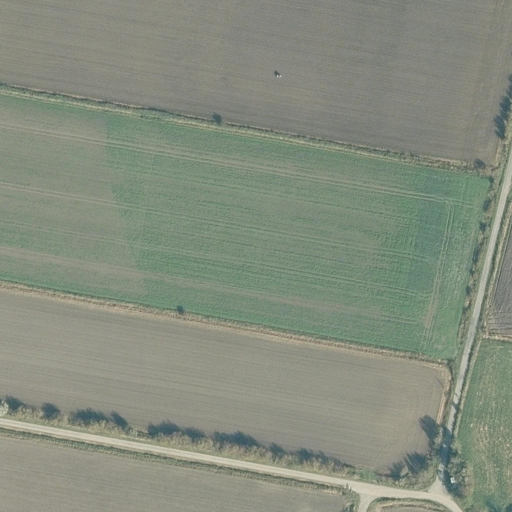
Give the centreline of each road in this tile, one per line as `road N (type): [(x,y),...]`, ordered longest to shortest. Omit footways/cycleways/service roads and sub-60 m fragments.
road 1 (unclassified): [(439,497),(0,422)]
road 2 (unclassified): [(511,171),(439,497)]
